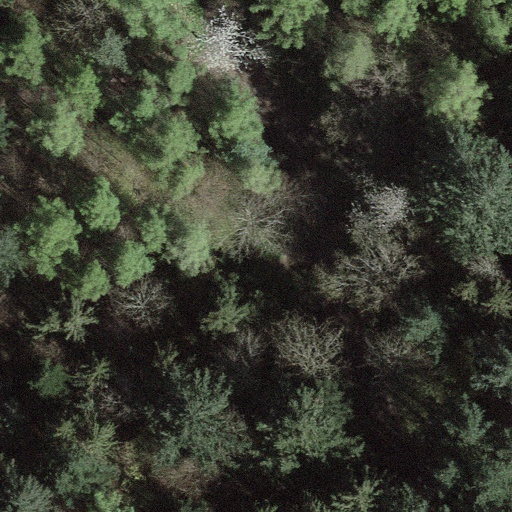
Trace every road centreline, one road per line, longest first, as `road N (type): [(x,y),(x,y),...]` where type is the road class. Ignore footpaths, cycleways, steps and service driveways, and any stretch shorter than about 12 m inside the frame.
road 1 (track): [(417,511),(293,158),(215,0)]
road 2 (track): [(511,160),(293,158)]
